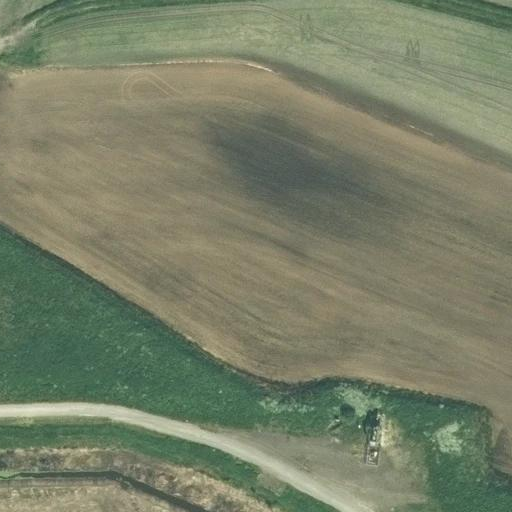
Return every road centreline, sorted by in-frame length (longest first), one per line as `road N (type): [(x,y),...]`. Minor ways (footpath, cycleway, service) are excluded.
road 1 (track): [(0,414),(99,410),(202,437),(263,459),(353,511)]
road 2 (track): [(0,45),(37,21),(175,0)]
